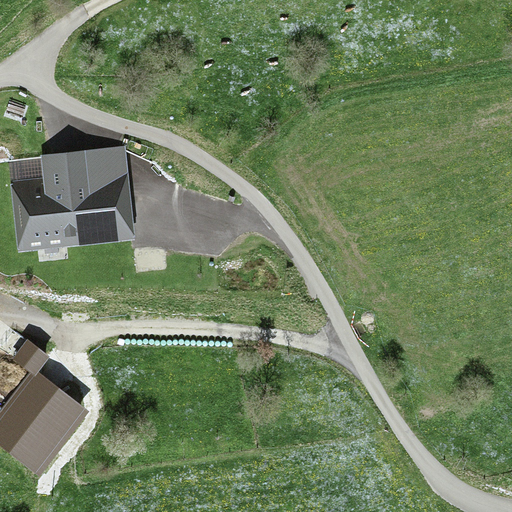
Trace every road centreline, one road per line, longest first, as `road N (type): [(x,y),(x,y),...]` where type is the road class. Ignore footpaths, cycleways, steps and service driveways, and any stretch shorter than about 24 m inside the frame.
road 1 (track): [(76,332),(204,329),(352,347)]
road 2 (track): [(0,323),(76,332),(92,394),(89,420),(51,481),(42,511)]
